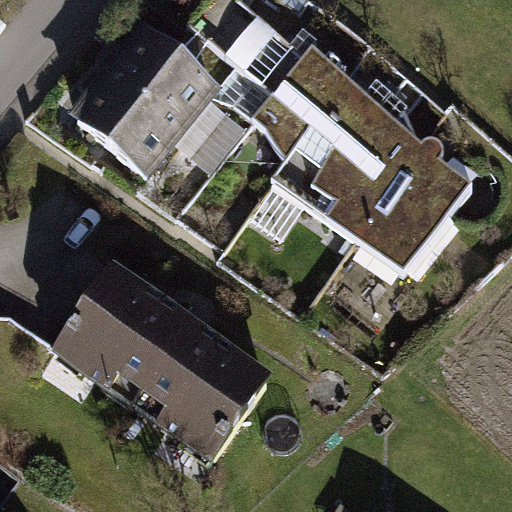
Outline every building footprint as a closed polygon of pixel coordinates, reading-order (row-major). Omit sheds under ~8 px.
[(226,0),(217,0),(164,65),(202,97),(259,27),(226,0)] [(306,65),(259,27),(202,97),(248,135),(306,65)] [(148,53),(76,142),(156,207),(205,148),(229,118),(202,97),(164,65),(148,53)] [(356,94),(313,59),(250,135),(293,170),(356,94)] [(413,141),(356,94),(293,170),(350,217),(413,141)] [(413,269),(477,193),(413,141),(350,217),(413,269)] [(54,379),(213,491),(276,401),(117,290),(54,379)]
